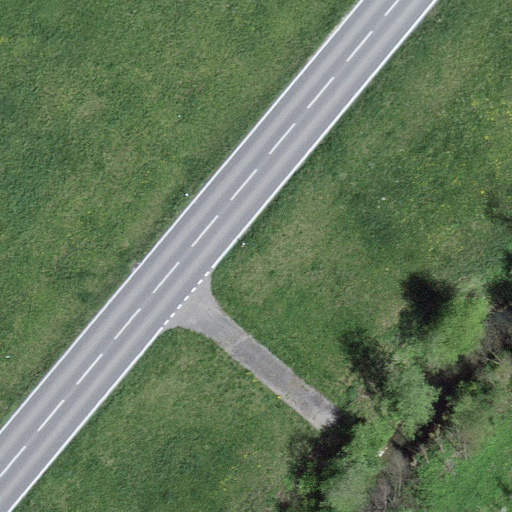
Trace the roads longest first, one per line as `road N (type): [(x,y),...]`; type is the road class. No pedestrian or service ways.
road 1 (secondary): [(0,478),(396,0)]
road 2 (track): [(167,277),(316,408)]
